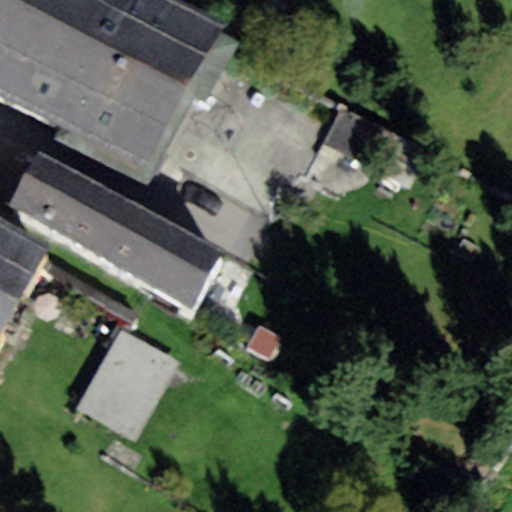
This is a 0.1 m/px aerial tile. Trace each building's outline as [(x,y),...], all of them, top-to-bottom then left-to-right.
[(177,0),(0,0),(0,3),(188,101),(227,26),(177,0)] [(145,185),(188,101),(0,3),(0,99),(59,130),(55,138),(145,185)] [(192,308),(223,252),(40,151),(9,207),(192,308)] [(0,334),(50,248),(0,218),(0,334)] [(179,364),(119,331),(76,408),(136,441),(179,364)]
